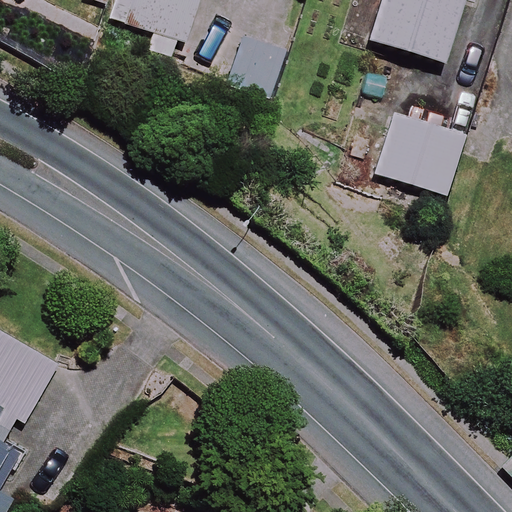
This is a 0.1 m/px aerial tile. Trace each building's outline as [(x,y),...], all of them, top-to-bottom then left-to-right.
[(194,0),(118,0),(111,22),(150,35),(144,53),(173,63),(194,0)] [(378,0),(365,45),(438,68),(459,0),(378,0)] [(282,54),(234,38),(219,86),(266,101),(282,54)] [(460,138),(388,116),(370,177),(442,198),(460,138)] [(52,365),(0,335),(0,511),(1,511),(8,501),(0,496),(0,487),(18,456),(5,449),(52,365)]
